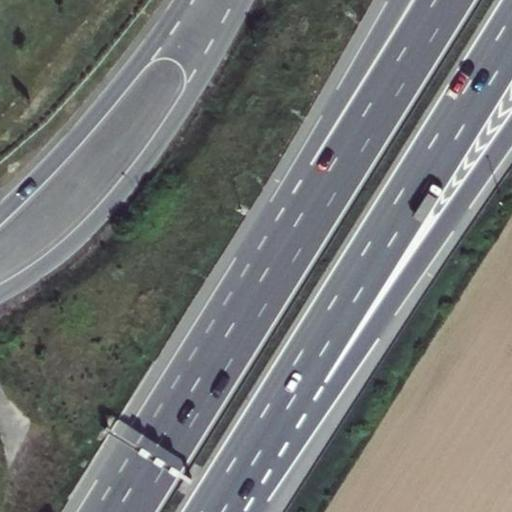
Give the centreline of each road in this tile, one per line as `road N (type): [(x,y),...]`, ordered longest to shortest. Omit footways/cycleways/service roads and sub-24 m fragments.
road 1 (motorway): [(274,416),(511,34)]
road 2 (secondary): [(0,293),(54,257),(127,183),(244,0)]
road 3 (motorway): [(323,183),(121,511)]
road 4 (motorway): [(274,416),(415,270),(511,135)]
road 5 (secondary): [(183,0),(82,130),(0,212)]
road 6 (motorway): [(446,0),(323,183)]
road 7 (motorway): [(398,0),(314,142),(323,183)]
